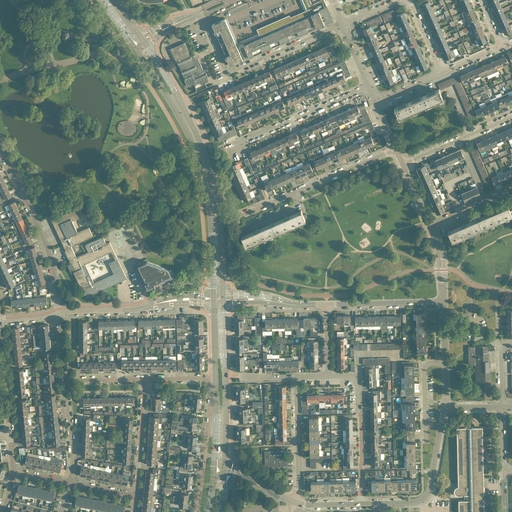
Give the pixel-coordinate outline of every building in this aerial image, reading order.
[(325,2),(324,0),(301,0),(306,11),(325,2)] [(431,7),(429,1),(427,2),(421,4),(424,10),(431,7)] [(238,44),(239,47),(240,47),(245,59),(251,57),(251,56),(316,28),(317,28),(333,21),(325,2),(306,11),(306,10),(305,10),(304,11),(264,29),(263,28),(262,28),(262,29),(260,29),(258,30),(260,33),(260,34),(238,44)] [(472,8),(470,3),(462,6),(465,11),(472,8)] [(499,3),(492,6),(495,11),(502,9),(499,3)] [(433,12),(431,7),(424,10),(426,15),(433,12)] [(472,8),(465,11),(462,13),(464,18),(465,18),(474,14),(472,8)] [(504,14),(502,9),(495,11),(497,17),(504,14)] [(406,18),(404,12),(397,15),(399,21),(406,18)] [(436,18),(433,12),(426,15),(429,21),(436,18)] [(477,19),(474,14),(465,18),(468,23),(470,22),(477,19)] [(506,20),(504,14),(497,17),(500,23),(506,20)] [(242,59),(225,18),(212,24),(214,30),(213,31),(215,33),(216,33),(220,43),(221,46),(226,56),(225,57),(226,59),(227,59),(229,65),(242,59)] [(408,23),(406,18),(399,21),(401,26),(408,23)] [(438,23),(436,18),(429,21),(431,26),(438,23)] [(479,25),(477,19),(470,22),(472,28),(479,25)] [(509,25),(506,20),(500,23),(502,28),(509,25)] [(411,29),(408,23),(401,26),(404,32),(411,29)] [(441,29),(438,23),(431,26),(433,32),(441,29)] [(511,30),(511,26),(511,24),(509,25),(502,28),(504,34),(511,30)] [(482,30),(479,25),(472,28),(470,29),(472,34),(475,33),(482,30)] [(372,32),(370,27),(368,28),(363,30),(365,36),(372,32)] [(404,32),(402,33),(404,38),(413,34),(411,29),(404,32)] [(441,29),(433,32),(436,37),(443,34),(441,29)] [(484,36),(482,30),(475,33),(477,39),(484,36)] [(375,38),(372,32),(365,36),(368,41),(375,38)] [(413,34),(404,38),(406,44),(416,40),(413,34)] [(438,43),(445,40),(443,34),(436,37),(438,43)] [(486,41),(484,36),(477,39),(474,40),(477,46),(479,44),(486,41)] [(378,39),(376,40),(375,38),(368,41),(370,47),(377,43),(379,42),(378,39)] [(418,45),(416,40),(406,44),(409,49),(411,48),(418,45)] [(448,45),(445,40),(438,43),(441,48),(448,45)] [(202,71),(197,59),(196,60),(193,55),(190,57),(184,42),(170,49),(175,60),(176,60),(184,79),(187,86),(194,84),(194,85),(200,83),(200,84),(203,83),(203,85),(205,84),(204,83),(208,81),(206,78),(207,78),(204,70),(202,71)] [(379,49),(377,43),(370,47),(372,52),(379,49)] [(333,51),(332,48),(330,45),(325,47),(327,54),(333,51)] [(420,51),(418,45),(411,48),(413,54),(420,51)] [(443,54),(450,51),(448,45),(441,48),(443,54)] [(466,53),(463,45),(459,47),(458,47),(462,55),(466,53)] [(327,54),(325,47),(319,50),(322,58),(323,58),(323,59),(326,58),(325,55),(327,54)] [(382,55),(379,49),(372,52),(375,58),(382,55)] [(322,58),(319,50),(313,52),(317,61),(320,60),(320,59),(322,58)] [(455,55),(453,50),(450,51),(443,54),(445,59),(455,55)] [(423,56),(420,51),(413,54),(416,59),(423,56)] [(317,61),(313,52),(307,55),(310,61),(311,64),(312,64),(315,63),(314,63),(317,61)] [(311,64),(307,55),(302,57),(304,64),(306,66),(311,64)] [(384,60),(382,55),(375,58),(377,63),(384,60)] [(425,62),(423,56),(416,59),(418,65),(425,62)] [(505,56),(499,59),(502,65),(508,63),(505,56)] [(302,57),(296,60),(299,66),(304,64),(302,57)] [(380,69),(386,66),(389,64),(387,59),(384,60),(377,63),(380,69)] [(502,65),(499,59),(494,61),(496,68),(497,68),(502,65)] [(299,66),(296,60),(290,62),(293,69),(294,71),(294,72),(300,69),(299,66)] [(496,68),(494,61),(488,64),(492,74),(498,71),(497,68),(496,68)] [(290,62),(284,65),(288,74),(294,71),(293,69),(290,62)] [(428,67),(425,62),(418,65),(420,70),(428,67)] [(492,74),(488,64),(482,66),(487,76),(492,74)] [(284,65),(279,67),(282,74),(283,77),(289,74),(288,74),(284,65)] [(380,69),(382,74),(389,71),(386,66),(380,69)] [(487,76),(482,66),(477,69),(480,75),(481,78),(487,76)] [(282,74),(279,67),(273,70),(276,76),(279,75),(280,78),(283,77),(282,74)] [(480,75),(477,69),(471,71),(474,78),(480,75)] [(346,81),(344,77),(343,74),(344,74),(343,71),(342,70),(336,73),(340,83),(346,81)] [(389,71),(382,74),(384,80),(391,77),(395,75),(392,70),(389,71)] [(474,78),(471,71),(465,73),(468,80),(470,83),(475,81),(474,78)] [(263,74),(266,81),(267,83),(274,81),(273,78),(272,78),(269,72),(263,74)] [(340,83),(336,73),(330,76),(334,86),(340,83)] [(468,80),(465,73),(460,76),(463,83),(468,80)] [(266,81),(263,74),(257,76),(260,83),(266,81)] [(260,83),(257,76),(252,79),(256,88),(255,85),(260,83)] [(334,86),(330,76),(325,78),(324,78),(329,88),(334,86)] [(394,82),(391,77),(384,80),(387,85),(394,82)] [(329,88),(324,78),(319,81),(323,91),(329,88)] [(256,88),(252,79),(246,81),(249,88),(251,91),(256,88)] [(249,88),(246,81),(240,84),(243,91),(244,90),(245,93),(248,92),(247,89),(249,88)] [(323,91),(319,81),(316,82),(317,85),(314,86),(317,93),(323,91)] [(314,86),(313,83),(307,86),(311,96),(312,95),(313,96),(315,95),(315,94),(317,93),(314,86)] [(243,91),(240,84),(235,86),(238,93),(243,91)] [(238,93),(235,86),(229,89),(232,95),(238,93)] [(311,96),(307,86),(301,88),(306,98),(311,96)] [(306,98),(301,88),(296,91),(300,101),(306,98)] [(232,95),(229,89),(223,91),(224,92),(221,93),(225,104),(228,102),(226,98),(232,95)] [(439,89),(438,90),(424,96),(428,105),(442,98),(443,99),(439,89)] [(300,101),(296,91),(291,93),(290,94),(294,103),(300,101)] [(294,103),(290,94),(287,95),(288,98),(286,99),(289,106),(294,103)] [(409,102),(413,111),(428,105),(424,96),(409,102)] [(506,105),(503,98),(502,96),(496,98),(500,107),(506,105)] [(511,102),(509,96),(503,98),(506,105),(511,102)] [(283,100),(281,97),(275,100),(279,110),(285,107),(282,101),(283,100)] [(208,99),(201,102),(203,108),(211,105),(213,104),(212,101),(210,102),(208,99)] [(485,102),(486,105),(489,112),(495,110),(492,103),(490,99),(485,102)] [(279,110),(275,100),(269,103),(273,112),(279,110)] [(500,107),(497,101),(492,103),(495,110),(500,107)] [(394,109),(398,119),(398,118),(413,111),(409,102),(394,109)] [(273,112),(269,103),(268,103),(264,104),(264,105),(263,105),(267,115),(273,112)] [(206,114),(213,110),(211,105),(203,108),(206,114)] [(262,117),(267,115),(263,105),(258,108),(259,111),(262,117)] [(360,110),(365,108),(365,107),(364,105),(358,107),(358,108),(357,106),(351,108),(354,115),(360,112),(360,110)] [(489,112),(486,105),(481,108),(483,115),(489,112)] [(356,118),(354,115),(351,108),(345,111),(350,121),(356,118)] [(483,115),(481,108),(475,110),(478,117),(483,115)] [(208,119),(220,114),(217,109),(213,110),(206,114),(208,119)] [(256,120),(253,113),(252,110),(246,112),(250,122),(256,120)] [(256,120),(262,117),(259,111),(253,113),(256,120)] [(350,121),(345,111),(340,113),(344,123),(350,121)] [(250,122),(246,112),(240,115),(241,115),(242,118),(245,125),(250,122)] [(344,123),(340,113),(334,116),(338,126),(344,123)] [(218,122),(217,118),(221,117),(220,114),(208,119),(211,125),(218,122)] [(235,125),(237,124),(239,127),(245,125),(242,118),(241,115),(235,118),(234,116),(231,117),(235,125)] [(338,126),(334,116),(328,118),(333,128),(338,126)] [(333,128),(328,118),(322,121),(327,131),(333,128)] [(213,131),(221,127),(223,126),(221,121),(218,122),(211,125),(213,131)] [(327,131),(322,121),(317,123),(320,130),(321,133),(327,131)] [(320,130),(317,123),(311,126),(316,136),(319,135),(317,131),(320,130)] [(311,126),(305,128),(310,138),(316,136),(311,126)] [(221,127),(213,131),(216,137),(216,136),(219,142),(226,139),(223,133),(221,127)] [(310,138),(305,128),(300,131),(303,137),(301,137),(303,141),(307,140),(310,138)] [(508,138),(505,131),(499,134),(502,140),(508,138)] [(296,132),(290,135),(294,144),(295,144),(293,141),(299,139),(296,132)] [(502,140),(499,134),(493,136),(497,146),(503,143),(502,140)] [(294,144),(290,135),(284,137),(287,144),(289,147),(294,144)] [(374,144),(379,142),(379,140),(378,136),(372,139),(370,136),(364,139),(368,147),(374,144)] [(488,139),(492,148),(497,146),(493,136),(488,139)] [(287,144),(284,137),(278,140),(281,147),(287,144)] [(368,147),(364,139),(359,141),(362,149),(368,147)] [(492,148),(488,139),(482,141),(485,148),(486,151),(492,148)] [(281,147),(278,140),(273,142),(276,149),(281,147)] [(362,149),(359,141),(353,144),(356,152),(362,149)] [(485,148),(482,141),(476,143),(481,153),(486,151),(485,148)] [(276,149),(273,142),(267,145),(270,151),(276,149)] [(356,152),(353,144),(347,146),(351,154),(356,152)] [(270,151),(267,145),(261,147),(264,154),(270,151)] [(351,154),(347,146),(342,149),(345,157),(351,154)] [(264,154),(261,147),(256,150),(259,157),(259,156),(264,154)] [(336,151),(335,149),(330,151),(329,150),(329,151),(334,162),(339,159),(336,151)] [(345,157),(342,149),(336,151),(339,159),(345,157)] [(464,159),(460,149),(455,151),(459,161),(464,159)] [(255,161),(260,159),(259,156),(259,157),(256,150),(250,152),(251,155),(249,157),(255,172),(259,170),(255,161)] [(334,162),(329,151),(324,153),(323,154),(328,164),(334,162)] [(459,161),(455,151),(450,153),(453,161),(458,159),(459,162),(459,161)] [(453,161),(450,153),(445,155),(449,166),(450,166),(449,164),(453,161)] [(328,164),(323,154),(318,156),(318,155),(317,156),(322,167),(328,164)] [(449,166),(445,155),(440,158),(444,168),(449,166)] [(322,167),(317,156),(314,157),(316,160),(313,161),(317,169),(322,167)] [(444,168),(440,158),(435,160),(438,168),(443,166),(444,168)] [(237,163),(234,164),(229,167),(231,172),(239,169),(237,163)] [(309,163),(303,166),(306,173),(313,171),(309,163)] [(416,169),(419,174),(427,170),(425,165),(416,169)] [(306,173),(303,166),(297,168),(301,176),(306,173)] [(301,176),(297,168),(292,170),(295,178),(301,176)] [(241,175),(239,169),(231,172),(234,178),(241,175)] [(295,178),(292,170),(286,173),(289,181),(295,178)] [(429,175),(427,170),(419,174),(421,179),(429,175)] [(502,170),(496,172),(497,175),(500,182),(506,179),(503,173),(502,170)] [(511,177),(508,170),(503,173),(506,179),(511,177)] [(284,183),(279,173),(273,175),(275,178),(278,186),(284,183)] [(286,173),(280,175),(284,183),(289,181),(286,173)] [(236,184),(244,180),(241,175),(234,178),(236,184)] [(431,180),(429,175),(421,179),(423,184),(433,179),(431,180)] [(500,182),(497,175),(492,178),(494,184),(500,182)] [(272,188),(268,177),(262,180),(259,181),(262,189),(265,188),(267,191),(272,188)] [(275,178),(269,180),(272,188),(278,186),(275,178)] [(436,184),(433,179),(423,184),(425,188),(436,184)] [(246,186),(244,180),(236,184),(239,189),(247,186),(246,186)] [(2,192),(0,192),(0,195),(3,194),(2,193),(9,190),(6,184),(0,186),(0,187),(0,188),(2,192)] [(436,184),(425,188),(427,193),(436,190),(433,185),(436,184)] [(249,185),(247,186),(239,189),(241,195),(249,192),(252,191),(249,185)] [(480,195),(476,185),(471,187),(470,186),(475,197),(480,195)] [(475,197),(470,186),(465,189),(470,199),(475,197)] [(470,199),(465,189),(466,191),(461,193),(465,201),(470,199)] [(0,203),(3,203),(2,201),(5,200),(5,199),(11,196),(9,190),(2,193),(3,194),(0,195),(0,196),(1,199),(2,201),(0,201),(0,203)] [(438,195),(436,190),(427,193),(430,198),(440,194),(438,195)] [(251,197),(249,192),(241,195),(244,201),(251,198),(251,197)] [(442,199),(440,194),(430,198),(432,203),(442,199)] [(442,205),(440,200),(442,199),(432,203),(434,208),(442,205)] [(10,209),(6,211),(7,213),(11,211),(10,210),(16,207),(14,201),(8,204),(10,209)] [(444,210),(442,205),(434,208),(436,213),(444,210)] [(507,206),(492,212),(492,213),(496,221),(511,215),(507,205),(506,205),(507,206)] [(19,213),(16,207),(10,210),(11,211),(13,215),(9,216),(10,218),(14,217),(13,215),(19,213)] [(76,257),(71,246),(93,236),(93,235),(92,235),(88,227),(77,232),(72,221),(83,215),(79,207),(51,220),(66,251),(67,251),(71,259),(69,260),(71,263),(68,265),(71,273),(74,272),(86,297),(127,278),(122,268),(109,242),(106,243),(103,237),(85,245),(88,252),(76,257)] [(286,217),(290,226),(305,220),(301,210),(300,210),(301,211),(286,217)] [(15,220),(12,222),(13,224),(16,222),(16,221),(22,218),(19,213),(13,215),(14,217),(15,220)] [(496,221),(492,213),(477,219),(481,228),(496,221)] [(290,226),(286,217),(271,224),(275,233),(290,226)] [(25,224),(22,218),(16,221),(16,222),(13,224),(15,229),(19,228),(18,227),(25,224)] [(481,228),(477,219),(462,225),(466,234),(481,228)] [(27,230),(25,224),(18,227),(19,228),(15,229),(18,235),(22,234),(21,233),(27,230)] [(275,233),(271,224),(256,230),(260,239),(275,233)] [(466,234),(462,225),(448,232),(447,231),(451,241),(466,234)] [(23,237),(20,239),(20,240),(21,241),(24,239),(24,238),(30,235),(27,230),(21,233),(22,234),(23,237)] [(260,239),(256,230),(242,237),(241,236),(245,246),(245,245),(260,239)] [(26,243),(22,245),(23,247),(27,245),(26,244),(33,241),(30,235),(24,238),(24,239),(26,243)] [(147,259),(137,263),(146,282),(145,282),(146,284),(148,287),(149,287),(151,286),(154,284),(155,286),(154,283),(173,274),(171,269),(170,268),(170,269),(171,270),(169,271),(168,269),(147,262),(142,264),(141,261),(147,259)] [(9,261),(0,265),(0,270),(1,272),(7,269),(11,267),(9,264),(11,264),(10,262),(9,261)] [(15,272),(20,270),(19,267),(9,272),(7,269),(1,272),(3,277),(10,274),(12,273),(15,272)] [(12,280),(10,274),(3,277),(6,283),(12,280)] [(15,285),(12,280),(6,283),(8,288),(15,285)] [(12,298),(9,298),(10,301),(11,301),(12,307),(17,306),(17,299),(12,299),(12,298)] [(419,310),(416,310),(416,320),(425,320),(425,313),(419,314),(419,310)] [(247,323),(244,323),(243,323),(243,317),(247,317),(247,314),(242,314),(242,315),(238,316),(238,320),(235,320),(235,321),(234,321),(234,323),(235,323),(235,326),(247,326),(247,323)] [(343,325),(343,315),(336,315),(336,319),(334,319),(334,324),(337,324),(337,323),(341,323),(341,325),(343,325)] [(354,328),(354,323),(354,318),(350,318),(350,315),(343,315),(343,325),(348,325),(350,325),(350,328),(352,328),(354,328)] [(272,327),(272,319),(271,319),(271,317),(268,317),(268,319),(265,319),(265,321),(262,321),(262,325),(262,327),(262,331),(266,331),(272,331),(272,327)] [(301,331),(300,320),(297,320),(297,318),(291,319),(291,327),(297,327),(298,336),(301,336),(301,331)] [(310,328),(310,318),(303,318),(303,320),(300,320),(301,331),(304,331),(304,328),(306,328),(310,328)] [(48,324),(40,325),(41,333),(49,332),(48,324)] [(49,332),(41,333),(41,340),(50,339),(49,332)] [(347,337),(348,337),(348,335),(344,335),(338,335),(338,338),(337,338),(337,340),(336,340),(336,344),(347,344),(347,337)] [(316,338),(311,338),(308,338),(308,341),(309,341),(309,347),(318,347),(318,340),(316,341),(316,338)] [(50,339),(41,340),(42,348),(50,348),(50,339)] [(122,348),(122,347),(126,347),(126,344),(120,344),(120,352),(118,352),(118,357),(120,357),(120,355),(122,355),(122,354),(123,354),(123,348),(122,348)] [(490,364),(489,364),(488,346),(468,346),(469,365),(476,364),(476,382),(478,382),(478,393),(477,393),(478,396),(489,396),(489,387),(490,387),(490,373),(489,373),(489,367),(490,367),(490,364)] [(52,359),(51,356),(51,352),(44,352),(41,353),(42,354),(44,355),(45,357),(45,360),(51,359),(52,359)] [(273,369),(273,361),(267,361),(267,352),(263,352),(263,368),(266,368),(266,370),(273,369)] [(22,360),(26,359),(25,357),(22,358),(15,358),(16,365),(22,365),(22,360)] [(122,369),(128,369),(128,360),(122,360),(122,358),(118,358),(118,364),(122,364),(122,369)] [(301,367),(301,364),(301,360),(292,361),(292,369),(298,369),(298,367),(301,367)] [(318,366),(318,360),(310,360),(310,370),(315,370),(315,366),(318,366)] [(409,362),(401,362),(401,371),(404,371),(414,371),(413,364),(409,364),(409,362)] [(378,364),(377,364),(374,364),(371,364),(368,364),(365,364),(365,367),(364,368),(364,371),(365,371),(365,374),(375,373),(375,367),(378,367),(378,364)] [(55,390),(54,385),(54,383),(47,383),(47,386),(48,388),(45,389),(45,391),(46,391),(48,391),(55,390)] [(370,393),(370,400),(380,399),(380,390),(372,390),(372,393),(370,393)] [(339,394),(337,394),(337,401),(343,400),(343,404),(346,404),(346,396),(343,396),(343,394),(342,392),(339,392),(339,394)] [(313,401),(313,394),(310,394),(310,393),(307,393),(307,394),(307,397),(301,398),(301,401),(307,401),(310,401),(310,405),(313,405),(313,404),(313,401)] [(405,398),(402,398),(402,403),(405,403),(405,410),(414,409),(414,403),(413,403),(406,403),(406,400),(405,398)] [(27,407),(26,402),(29,401),(28,399),(26,400),(19,400),(20,408),(20,407),(27,407)] [(57,404),(56,404),(56,403),(55,402),(56,401),(56,399),(49,400),(49,402),(48,402),(49,405),(50,408),(56,407),(57,407),(57,404)] [(201,403),(192,402),(185,402),(185,406),(187,406),(188,405),(191,405),(191,409),(196,409),(196,410),(198,410),(200,410),(201,403)] [(172,409),(163,408),(163,404),(151,403),(151,409),(163,410),(163,412),(172,413),(172,410),(172,409)] [(150,416),(150,422),(159,422),(159,420),(161,420),(162,418),(171,419),(171,415),(154,413),(154,416),(150,416)] [(318,424),(318,418),(318,417),(313,417),(313,415),(309,415),(309,417),(308,417),(309,424),(318,424)] [(482,448),(482,439),(483,439),(483,431),(482,431),(482,427),(479,427),(478,425),(478,424),(478,423),(477,422),(476,420),(475,420),(474,419),(473,418),(472,418),(470,417),(469,417),(468,417),(466,418),(465,418),(464,419),(463,420),(462,421),(461,422),(460,423),(460,424),(459,426),(459,427),(456,427),(456,432),(455,432),(455,440),(456,440),(457,449),(456,449),(456,457),(457,457),(457,466),(456,466),(456,473),(457,473),(458,483),(457,483),(457,486),(453,486),(453,495),(464,495),(464,500),(458,500),(458,505),(457,505),(457,511),(483,511),(484,511),(485,511),(485,504),(484,504),(483,499),(482,499),(482,494),(483,494),(483,489),(484,489),(484,482),(483,482),(483,473),(484,472),(484,465),(483,465),(482,456),(483,456),(483,448),(482,448)] [(132,426),(133,418),(123,418),(123,420),(126,420),(125,425),(132,426)] [(196,425),(196,423),(180,421),(172,420),(171,429),(178,430),(179,423),(185,424),(188,424),(188,428),(196,429),(196,428),(197,425),(196,425)] [(286,440),(286,434),(277,434),(275,434),(275,440),(275,445),(282,445),(282,440),(286,440)] [(60,444),(60,438),(59,436),(59,437),(53,438),(53,442),(51,443),(51,445),(60,444)] [(195,448),(196,442),(184,441),(183,447),(191,448),(194,449),(194,448),(195,448)] [(55,452),(55,455),(65,454),(64,451),(65,451),(65,450),(65,447),(54,448),(55,452)] [(82,448),(82,456),(88,456),(93,456),(92,458),(95,459),(95,455),(93,455),(93,449),(92,449),(90,449),(82,448)] [(283,456),(283,455),(287,455),(287,451),(281,451),(281,455),(270,455),(270,451),(264,451),(264,455),(268,455),(268,456),(264,456),(265,465),(268,465),(268,467),(284,466),(284,465),(287,465),(287,456),(283,456)] [(44,459),(42,468),(44,468),(48,469),(50,458),(50,457),(44,456),(44,457),(44,459)] [(50,458),(48,469),(50,469),(54,470),(56,458),(51,457),(50,458)] [(60,471),(62,459),(56,458),(54,470),(56,470),(56,471),(60,471)] [(381,462),(381,459),(371,459),(371,465),(374,465),(374,468),(380,468),(380,465),(378,465),(378,462),(381,462)] [(180,460),(179,469),(188,470),(188,467),(191,467),(191,466),(192,467),(192,464),(191,464),(192,461),(180,460)] [(353,466),(353,460),(344,460),(343,460),(343,466),(343,469),(351,469),(351,466),(353,466)] [(157,478),(158,469),(153,469),(152,472),(146,471),(145,477),(154,478),(157,478)] [(188,474),(187,474),(188,470),(179,469),(179,473),(180,473),(180,479),(183,480),(192,481),(192,475),(191,474),(188,474)] [(122,479),(121,483),(123,483),(123,484),(127,484),(129,473),(123,472),(123,474),(122,479)] [(371,490),(378,490),(378,481),(377,476),(375,476),(375,481),(371,481),(371,482),(368,482),(368,486),(371,486),(371,490)] [(349,481),(349,491),(355,491),(355,488),(358,487),(358,478),(355,479),(355,481),(349,481)] [(191,487),(192,481),(183,480),(180,479),(179,486),(187,487),(189,488),(189,487),(191,487)] [(23,494),(24,485),(18,484),(18,487),(17,487),(16,491),(16,490),(17,491),(17,493),(23,494)]
